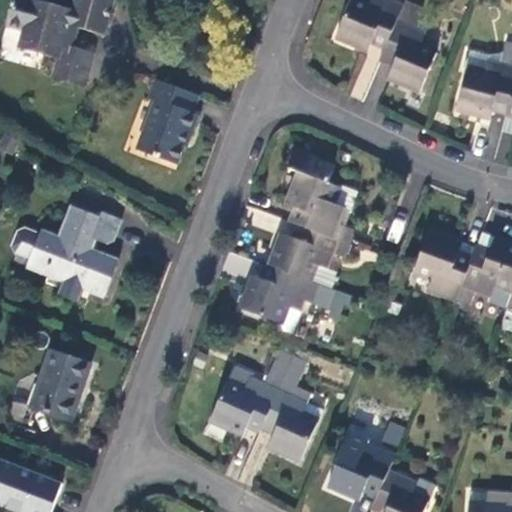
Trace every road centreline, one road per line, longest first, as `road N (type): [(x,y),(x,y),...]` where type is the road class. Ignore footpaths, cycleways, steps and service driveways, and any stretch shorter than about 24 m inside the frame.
road 1 (residential): [(126,440),(261,86)]
road 2 (residential): [(511,191),(447,172),(261,86)]
road 3 (residential): [(126,440),(256,511)]
